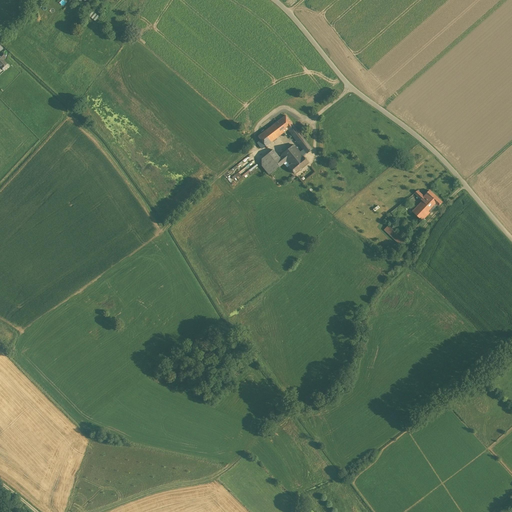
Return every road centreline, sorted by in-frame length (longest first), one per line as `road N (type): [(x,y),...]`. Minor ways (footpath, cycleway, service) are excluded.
road 1 (track): [(100,511),(225,473),(261,428),(339,387),(358,358),(372,302),(402,271),(430,218),(464,185)]
road 2 (unclassified): [(274,0),(350,87),(423,141),(511,239)]
road 3 (track): [(253,149),(158,236)]
